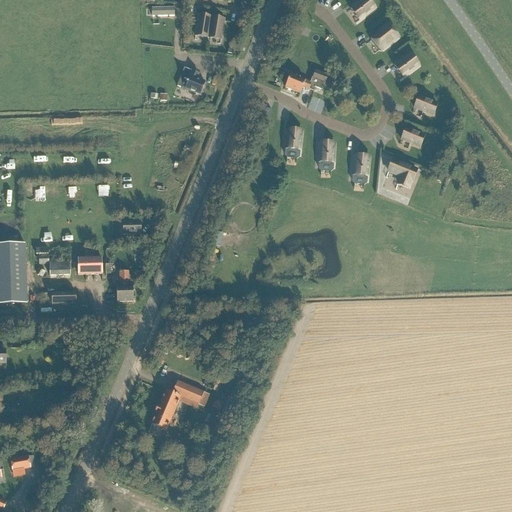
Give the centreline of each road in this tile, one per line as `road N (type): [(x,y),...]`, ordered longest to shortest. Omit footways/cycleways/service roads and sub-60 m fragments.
road 1 (unclassified): [(64,511),(274,0)]
road 2 (track): [(145,319),(0,322)]
